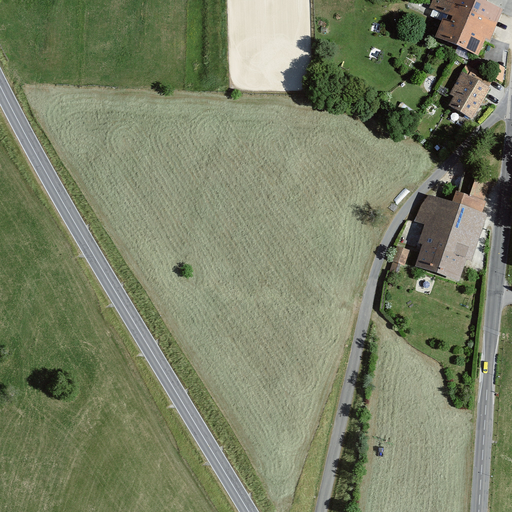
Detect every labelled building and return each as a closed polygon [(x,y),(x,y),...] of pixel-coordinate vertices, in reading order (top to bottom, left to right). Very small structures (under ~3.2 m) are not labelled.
[(480,0),(436,0),(434,6),(450,13),(440,37),(477,55),(484,38),(490,40),(503,10),(480,0)] [(489,88),(463,73),(451,93),(455,96),(450,106),(472,118),(489,88)] [(487,214),(429,194),(420,205),(415,222),(424,225),(418,242),(423,244),(416,265),(458,279),(466,258),(471,260),(487,214)] [(393,260),(406,264),(411,249),(398,245),(393,260)] [(400,264),(393,262),(390,271),(397,274),(400,264)]
